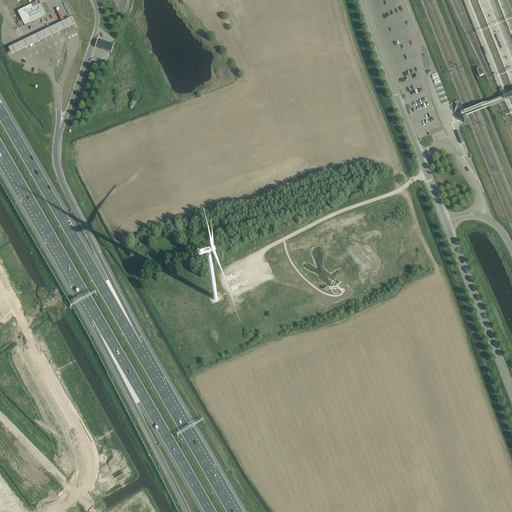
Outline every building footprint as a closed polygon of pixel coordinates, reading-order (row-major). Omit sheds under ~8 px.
[(31,5),(17,12),(24,25),(46,15),(40,4),(37,5),(32,8),(31,5)] [(32,38),(8,49),(11,56),(35,45),(43,41),(52,37),(55,35),(58,34),(62,32),(67,30),(71,28),(75,26),(72,19),(68,21),(63,23),(59,25),(55,27),(52,28),(49,30),(40,34),(32,38)] [(105,40),(99,38),(96,48),(102,50),(112,53),(114,43),(105,40)] [(447,98),(437,68),(431,70),(441,100),(447,98)] [(6,437),(9,434),(4,428),(1,431),(6,437)] [(27,456),(31,452),(25,446),(21,450),(27,456)]
